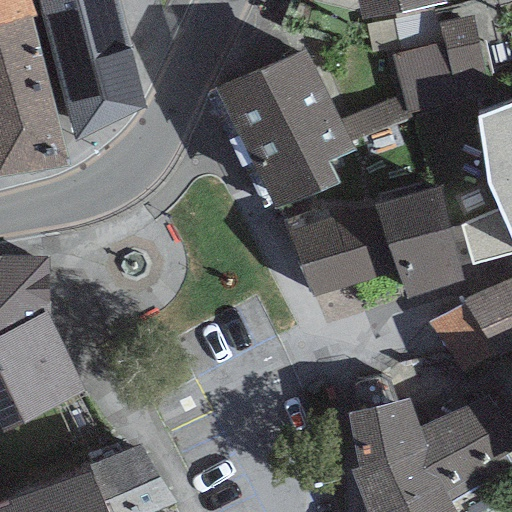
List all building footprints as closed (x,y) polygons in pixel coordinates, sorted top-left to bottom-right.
[(0,0),(0,17),(33,7),(41,4),(39,0),(0,0)] [(142,100),(118,0),(39,0),(41,4),(76,134),(142,100)] [(310,0),(361,13),(425,0),(310,0)] [(33,7),(0,17),(0,170),(68,161),(33,7)] [(473,14),(438,20),(440,40),(456,97),(487,88),(473,14)] [(440,40),(391,53),(402,94),(408,116),(457,103),(456,97),(440,40)] [(402,94),(339,116),(350,140),(408,116),(402,94)] [(511,98),(478,109),(487,176),(500,206),(511,233),(511,98)] [(372,203),(292,225),(310,291),(395,268),(402,293),(465,276),(438,178),(370,197),(372,203)] [(511,251),(511,233),(500,206),(463,223),(473,261),(511,251)] [(0,250),(0,420),(4,429),(84,387),(50,311),(47,253),(0,250)] [(511,274),(461,296),(463,299),(495,351),(511,344),(511,274)] [(464,368),(495,351),(463,299),(428,318),(464,368)] [(408,393),(347,406),(358,460),(350,464),(369,511),(456,511),(451,499),(511,464),(502,452),(511,445),(511,426),(488,392),(417,422),(408,393)] [(8,495),(0,498),(0,511),(108,511),(103,495),(89,461),(6,491),(8,495)]
